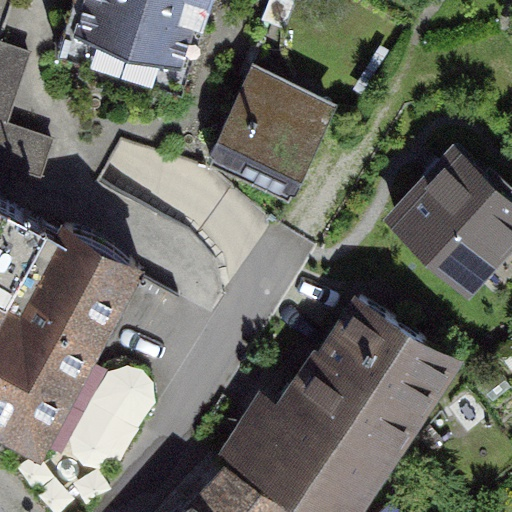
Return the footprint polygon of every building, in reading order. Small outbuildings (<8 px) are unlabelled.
[(212,0),(78,0),(63,48),(185,86),(212,0)] [(0,42),(0,155),(42,170),(54,136),(7,120),(31,50),(1,40),(0,42)] [(333,108),(252,68),(212,150),(292,190),(333,108)] [(511,230),(511,193),(462,147),(400,212),(469,276),(511,230)] [(0,419),(41,441),(136,269),(0,195),(0,419)] [(347,511),(455,349),(365,292),(252,463),(327,511),(347,511)] [(230,461),(184,511),(282,511),(290,501),(230,461)] [(405,511),(395,502),(384,511),(405,511)]
